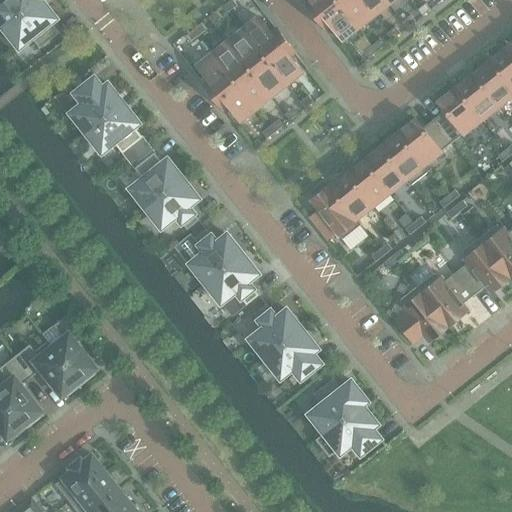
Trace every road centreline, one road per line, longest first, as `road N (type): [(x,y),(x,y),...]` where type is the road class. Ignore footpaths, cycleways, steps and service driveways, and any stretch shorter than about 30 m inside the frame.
road 1 (residential): [(85,0),(413,413),(511,335)]
road 2 (residential): [(276,0),(355,100),(379,108),(511,9)]
road 3 (residential): [(214,511),(137,414),(122,410),(86,423),(0,491)]
